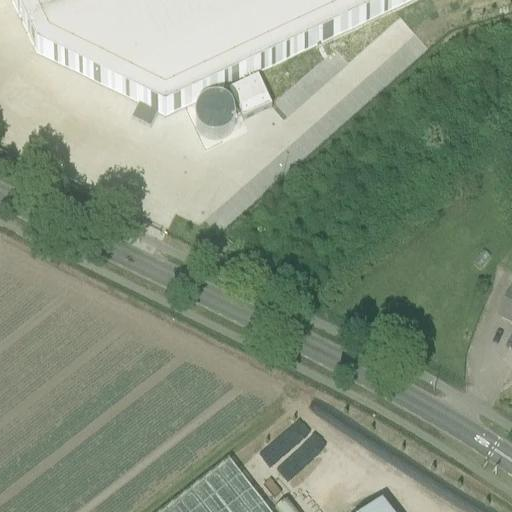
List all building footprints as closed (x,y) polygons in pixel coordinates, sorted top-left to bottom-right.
[(9,0),(36,58),(139,107),(158,116),(166,120),(421,0),(9,0)] [(229,95),(243,124),(272,110),(258,81),(229,95)] [(158,116),(139,107),(132,122),(150,131),(158,116)] [(511,293),(510,293),(497,319),(511,326),(511,293)] [(386,511),(382,506),(374,511),(265,511),(230,466),(170,511),(386,511)] [(275,509),(276,511),(293,511),(287,501),(275,509)]
